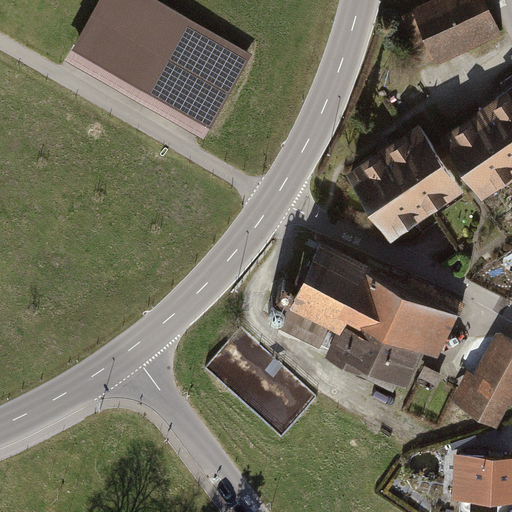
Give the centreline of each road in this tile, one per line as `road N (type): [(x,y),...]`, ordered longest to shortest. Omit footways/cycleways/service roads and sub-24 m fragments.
road 1 (residential): [(274,199),(511,314)]
road 2 (tertiary): [(360,0),(328,99),(274,199)]
road 3 (tertiary): [(274,199),(223,266),(131,353)]
road 4 (tertiary): [(131,353),(251,511)]
road 5 (tertiary): [(131,353),(0,429)]
